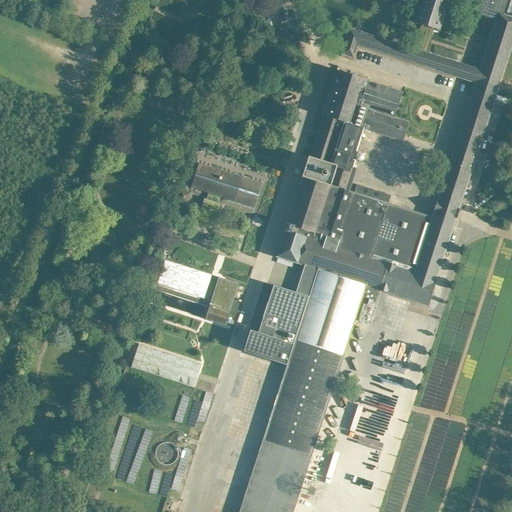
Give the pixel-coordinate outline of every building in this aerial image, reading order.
[(422,0),(415,24),(421,26),(413,49),(350,29),(340,56),(342,57),(342,55),(353,59),(357,46),(475,83),(434,210),(456,217),(511,45),(511,16),(503,14),(507,0),(422,0)] [(286,365),(238,511),(292,511),(363,296),(376,301),(379,290),(387,293),(428,306),(456,218),(456,217),(434,210),(431,218),(387,204),(390,196),(357,185),(354,193),(353,193),(330,186),(332,180),(334,173),(336,167),(349,172),(350,167),(351,167),(353,161),(352,160),(362,129),(402,142),(403,141),(409,122),(394,117),(402,92),(368,81),(368,80),(364,79),(357,77),(358,73),(348,70),(347,73),(336,70),(321,115),(323,116),(310,158),(308,157),(308,158),(307,159),(306,159),(306,161),(305,161),(304,163),(302,170),(302,172),(301,175),(302,175),(287,223),(286,222),(283,231),(284,232),(276,256),(304,266),(295,292),(273,285),(268,302),(267,302),(262,317),(263,317),(258,332),(250,330),(243,351),(286,365)] [(199,164),(191,187),(206,192),(198,218),(214,224),(223,197),(254,207),(261,184),(248,179),(248,181),(229,176),(230,174),(199,164)] [(186,203),(189,194),(180,190),(177,200),(186,203)] [(165,260),(157,284),(204,299),(211,275),(165,260)] [(218,277),(205,319),(225,325),(238,283),(218,277)] [(386,347),(392,331),(383,328),(375,353),(391,359),(394,350),(386,347)] [(139,343),(131,367),(194,387),(201,364),(139,343)] [(344,363),(342,371),(350,374),(352,366),(344,363)] [(369,379),(374,365),(369,363),(364,378),(369,379)] [(274,398),(277,379),(251,374),(249,384),(253,384),(251,393),(274,398)] [(172,388),(171,395),(190,398),(191,391),(172,388)] [(165,417),(187,420),(189,402),(167,399),(165,417)] [(163,491),(169,471),(139,462),(149,425),(161,429),(164,420),(128,410),(113,463),(118,464),(114,477),(163,491)] [(170,496),(178,500),(186,484),(177,480),(170,496)] [(91,497),(88,506),(97,510),(100,500),(91,497)]
